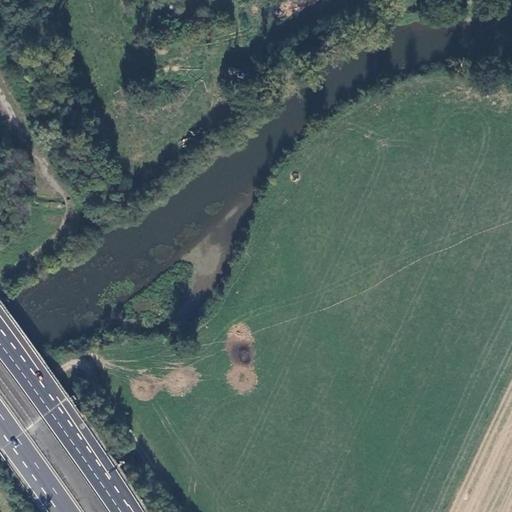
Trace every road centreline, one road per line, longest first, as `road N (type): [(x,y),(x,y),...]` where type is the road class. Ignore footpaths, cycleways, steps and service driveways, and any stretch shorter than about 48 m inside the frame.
road 1 (track): [(0,419),(81,362),(177,511)]
road 2 (trunk): [(121,511),(0,347)]
